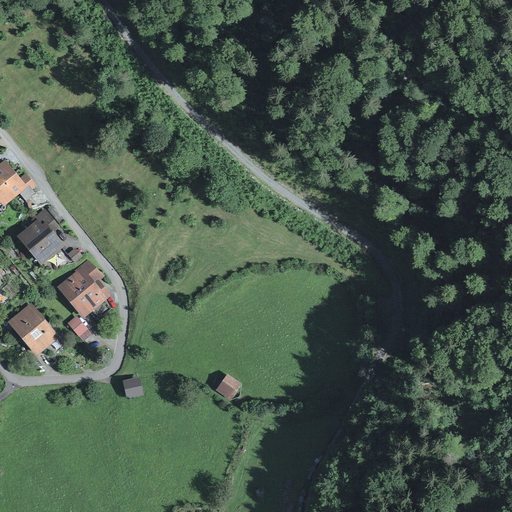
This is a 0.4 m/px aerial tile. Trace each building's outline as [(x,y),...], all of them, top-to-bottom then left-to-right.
[(32,193),(29,189),(34,186),(26,176),(17,183),(4,167),(0,170),(0,194),(5,200),(9,196),(11,199),(20,191),(26,198),(32,193)] [(54,254),(54,251),(60,246),(50,233),(57,226),(45,211),(33,220),(37,225),(21,237),(41,261),(47,257),(50,257),(54,254)] [(99,318),(110,308),(101,298),(106,294),(98,284),(93,288),(81,274),(64,288),(84,312),(89,307),(99,318)] [(13,322),(37,351),(55,336),(31,307),(13,322)] [(76,318),(70,323),(79,334),(85,329),(76,318)] [(228,377),(218,391),(229,399),(238,385),(228,377)] [(125,383),(128,396),(140,393),(138,381),(125,383)]
